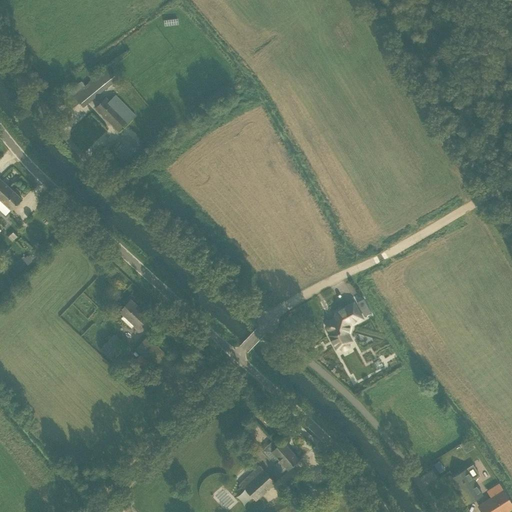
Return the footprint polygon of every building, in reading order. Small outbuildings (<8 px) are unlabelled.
[(81,81),(70,91),(74,96),(83,107),(91,101),(108,87),(117,79),(107,67),(88,82),(88,83),(85,86),(81,81)] [(95,108),(120,132),(136,116),(115,95),(109,101),(106,98),(95,108)] [(0,197),(10,188),(0,178),(0,197)] [(10,188),(0,197),(0,199),(12,211),(16,207),(22,199),(10,188)] [(27,256),(23,260),(27,264),(31,260),(27,256)] [(134,324),(138,328),(149,317),(130,300),(120,311),(124,315),(121,319),(131,328),(134,324)] [(350,345),(349,342),(352,341),(348,334),(350,325),(351,325),(363,319),(354,302),(336,312),(333,320),(331,320),(329,321),(328,321),(327,322),(326,323),(326,326),(326,328),(327,329),(328,330),(329,331),(330,332),(329,335),(336,349),(339,348),(340,349),(341,350),(342,350),(344,351),(346,350),(348,349),(349,346),(350,345)] [(100,349),(112,360),(126,346),(114,334),(100,349)] [(149,361),(168,379),(179,367),(147,337),(136,349),(141,354),(135,361),(143,368),(149,361)] [(471,439),(463,443),(467,452),(475,447),(471,439)] [(275,448),(272,452),(278,459),(274,463),(274,465),(280,472),(282,472),(286,468),(288,470),(292,467),(300,460),(283,441),(277,447),(275,448)] [(434,464),(439,473),(445,469),(439,461),(434,464)] [(472,465),(453,477),(470,503),(482,495),(473,481),(480,477),(472,465)] [(240,484),(256,500),(275,482),(260,466),(240,484)] [(511,503),(503,489),(477,506),(481,511),(507,511),(511,509),(511,503)] [(123,500),(118,503),(120,506),(118,507),(121,511),(123,511),(132,506),(127,500),(125,502),(123,500)]
